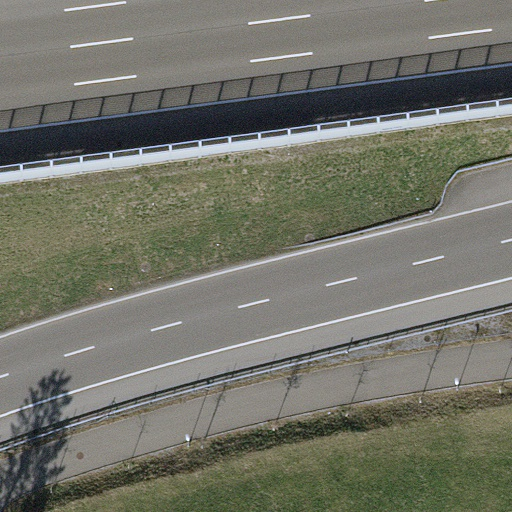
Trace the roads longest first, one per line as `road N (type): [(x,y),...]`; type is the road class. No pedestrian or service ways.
road 1 (motorway): [(0,377),(511,240)]
road 2 (motorway): [(0,56),(426,0)]
